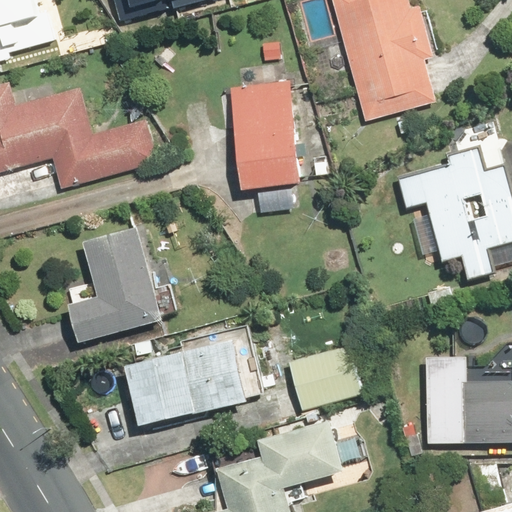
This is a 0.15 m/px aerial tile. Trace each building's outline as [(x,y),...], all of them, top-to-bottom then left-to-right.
[(0,0),(0,61),(17,57),(16,53),(63,41),(52,0),(0,0)] [(120,0),(124,12),(166,0),(120,0)] [(414,7),(411,0),(336,0),(371,126),(441,107),(429,61),(442,58),(428,3),(414,7)] [(274,80),(271,65),(247,69),(249,84),(234,87),(251,191),(311,182),(294,77),(274,80)] [(23,82),(0,87),(0,178),(58,165),(64,189),(161,167),(150,119),(96,132),(86,87),(27,100),(23,82)] [(454,166),(404,179),(411,207),(432,202),(447,261),(466,256),(473,281),(502,274),(498,256),(511,252),(511,166),(507,168),(495,122),(454,132),(459,155),(452,156),(454,166)] [(297,189),(262,193),(264,215),(299,211),(297,189)] [(99,279),(73,286),(88,344),(169,323),(145,226),(89,241),(99,279)] [(241,342),(132,366),(147,430),(256,405),(241,342)] [(355,343),(294,361),(309,413),(370,395),(355,343)] [(473,357),(432,357),(431,445),(511,445),(511,380),(472,380),(473,357)] [(237,511),(296,511),(291,489),(352,476),(349,465),(370,461),(365,437),(345,441),(340,418),(267,434),(272,456),(227,466),(237,511)] [(511,511),(511,502),(474,511),(511,511)]
